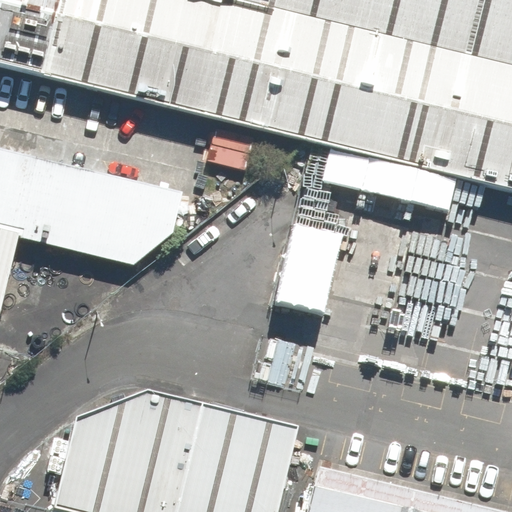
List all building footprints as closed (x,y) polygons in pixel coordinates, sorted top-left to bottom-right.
[(511,0),(0,0),(0,64),(511,190),(511,0)] [(181,195),(0,148),(0,321),(0,322),(22,238),(134,268),(172,237),(181,195)] [(71,511),(186,511),(212,404),(157,391),(78,424),(59,509),(71,511)] [(212,404),(186,511),(287,511),(310,429),(212,404)] [(308,511),(432,511),(315,485),(308,511)]
